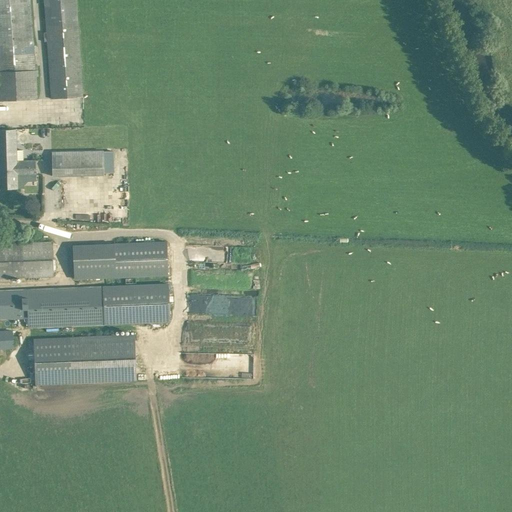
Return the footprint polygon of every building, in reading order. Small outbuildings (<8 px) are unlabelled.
[(0,0),(0,100),(36,99),(35,76),(37,76),(37,65),(35,65),(35,63),(29,0),(0,0)] [(44,0),(47,32),(44,32),(44,41),(48,41),(52,98),(83,96),(76,0),(44,0)] [(17,161),(16,129),(0,129),(0,188),(18,188),(17,175),(36,174),(36,160),(17,161)] [(53,152),(54,176),(103,175),(103,151),(53,152)] [(75,279),(168,275),(167,241),(73,244),(75,279)] [(0,278),(54,276),(52,242),(0,243),(0,278)] [(203,259),(203,245),(191,245),(192,259),(203,259)] [(0,318),(28,318),(28,328),(170,322),(168,283),(0,289),(0,318)] [(0,348),(14,348),(13,331),(0,331),(0,348)] [(70,383),(137,381),(135,334),(69,337),(33,338),(36,385),(70,383)]
